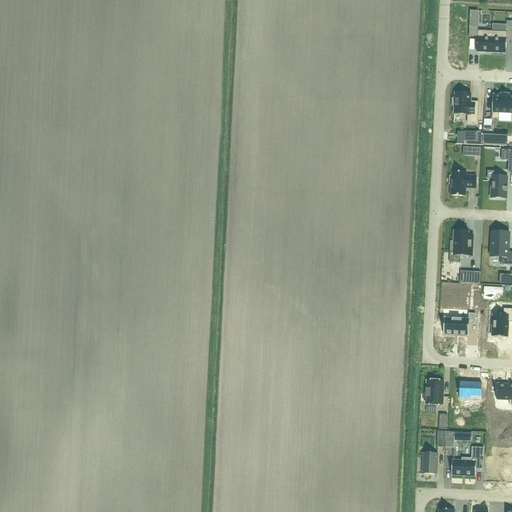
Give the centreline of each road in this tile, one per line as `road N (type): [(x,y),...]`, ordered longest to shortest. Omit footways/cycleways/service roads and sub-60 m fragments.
road 1 (residential): [(511,365),(426,360),(435,212)]
road 2 (residential): [(435,212),(441,73)]
